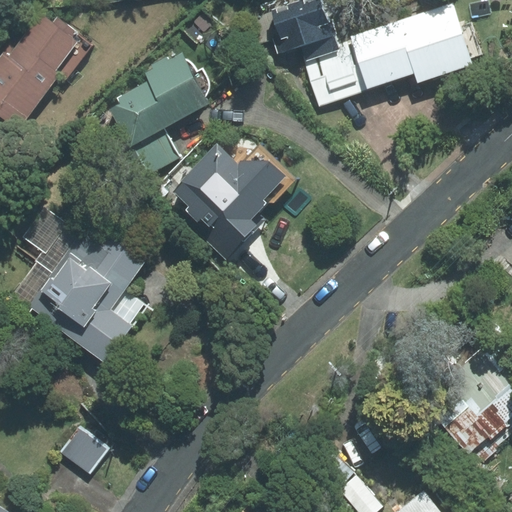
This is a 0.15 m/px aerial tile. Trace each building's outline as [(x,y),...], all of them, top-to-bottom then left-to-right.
[(479,65),(458,1),(344,39),(331,0),(306,0),(282,8),(296,51),(304,48),(323,106),(423,73),(426,82),(479,65)] [(0,109),(26,129),(69,73),(65,70),(88,40),(84,37),(88,32),(68,17),(64,22),(48,10),(14,54),(10,51),(0,63),(0,109)] [(131,150),(221,102),(193,50),(177,59),(175,55),(159,64),(161,68),(154,71),(157,78),(125,96),(129,103),(119,108),(125,119),(116,123),(131,150)] [(190,155),(174,128),(143,148),(159,174),(190,155)] [(274,193),(223,147),(187,187),(233,228),(247,211),(253,216),(274,193)] [(87,233),(48,206),(27,236),(47,250),(38,264),(56,277),(87,233)] [(111,247),(88,231),(87,233),(56,277),(36,306),(119,364),(163,300),(139,284),(156,260),(120,234),(111,247)] [(511,239),(489,267),(511,286),(511,239)] [(487,457),(511,432),(511,376),(508,373),(511,368),(511,355),(500,344),(437,405),(487,457)] [(84,423),(62,450),(95,475),(116,448),(84,423)] [(0,511),(21,511),(0,500),(0,486),(6,475),(0,472),(0,511)] [(379,511),(389,503),(359,473),(340,491),(360,511),(379,511)] [(450,511),(428,484),(393,511),(450,511)]
